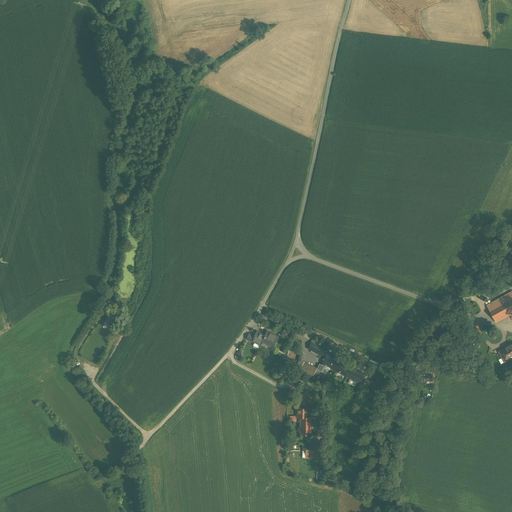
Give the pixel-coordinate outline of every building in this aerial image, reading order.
[(511,291),(487,306),(496,322),(511,313),(511,291)] [(256,331),(252,341),(260,345),(262,341),(273,347),(278,337),(267,331),(264,336),(256,331)] [(307,348),(325,358),(327,354),(328,352),(310,342),(307,348)] [(511,357),(511,343),(500,351),(506,361),(511,357)] [(325,358),(321,364),(329,369),(329,368),(360,384),(365,375),(327,354),(325,358)] [(305,368),(302,373),(311,378),(314,373),(305,368)] [(424,373),(418,373),(418,383),(425,383),(425,382),(433,381),(432,375),(424,376),(424,373)] [(300,417),(300,435),(310,435),(311,418),(300,417)] [(303,448),(302,458),(320,458),(320,445),(306,445),(306,448),(303,448)]
